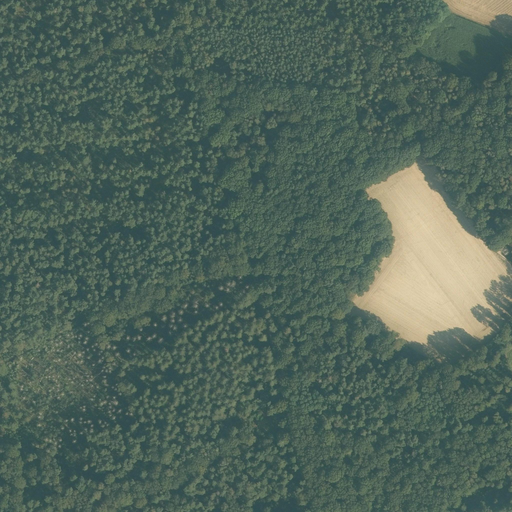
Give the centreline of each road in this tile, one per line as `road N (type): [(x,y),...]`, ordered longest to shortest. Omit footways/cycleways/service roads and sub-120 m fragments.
road 1 (track): [(0,364),(469,115),(484,82),(511,53)]
road 2 (unclassified): [(313,511),(170,0)]
road 3 (track): [(0,184),(33,195),(145,441)]
road 4 (track): [(321,511),(511,446)]
road 5 (track): [(0,77),(178,25)]
